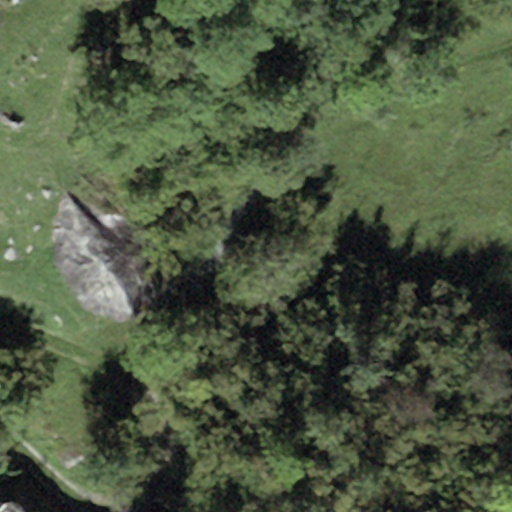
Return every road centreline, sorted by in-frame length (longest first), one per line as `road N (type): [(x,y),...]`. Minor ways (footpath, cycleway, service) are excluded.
road 1 (track): [(84,350),(153,406),(165,470),(134,511)]
road 2 (track): [(132,511),(78,498),(0,437)]
